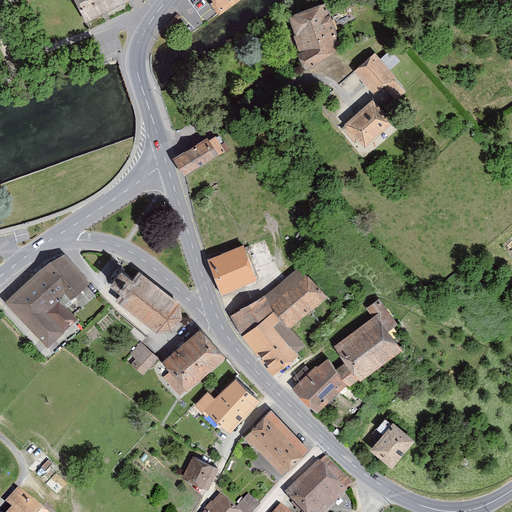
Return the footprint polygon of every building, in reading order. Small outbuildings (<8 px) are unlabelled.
[(73,0),(89,30),(135,6),(132,1),(134,0),(73,0)] [(213,0),(222,13),(240,0),(213,0)] [(331,5),(293,16),(308,65),(346,54),(331,5)] [(347,124),(365,146),(397,121),(386,108),(408,90),(376,51),(354,69),(378,98),(347,124)] [(216,134),(176,161),(187,177),(226,150),(216,134)] [(247,244),(211,258),(223,294),(236,289),(244,310),(231,316),(245,337),(276,376),(310,348),(295,331),(331,296),(302,266),(264,298),(256,283),(261,279),(247,244)] [(112,301),(66,248),(7,299),(50,349),(69,333),(48,309),(68,292),(91,319),(112,301)] [(126,292),(119,301),(160,333),(173,333),(185,320),(184,304),(144,271),(139,277),(127,268),(114,282),(126,292)] [(403,323),(382,297),(369,307),(376,317),(337,346),(349,361),(340,367),(331,358),(322,367),(320,364),(296,389),(321,414),(352,385),(353,386),(363,379),(364,381),(407,349),(394,331),(403,323)] [(228,356),(204,328),(164,362),(171,370),(164,376),(182,397),(228,356)] [(146,374),(161,357),(145,343),(130,360),(146,374)] [(265,400),(242,376),(219,397),(212,391),(197,405),(206,413),(210,410),(235,433),(265,400)] [(312,448),(273,409),(245,437),(285,476),(312,448)] [(387,434),(375,449),(398,467),(420,440),(398,421),(396,423),(390,418),(381,429),(387,434)] [(223,466),(195,452),(184,475),(211,489),(223,466)] [(327,511),(357,484),(329,455),(289,493),(306,511),(327,511)] [(47,511),(21,488),(8,502),(16,510),(13,511),(47,511)] [(243,511),(225,494),(207,511),(243,511)] [(251,495),(240,507),(245,511),(256,511),(263,505),(251,495)]
